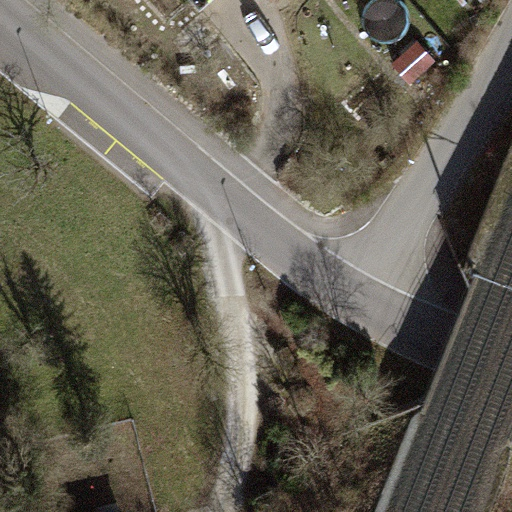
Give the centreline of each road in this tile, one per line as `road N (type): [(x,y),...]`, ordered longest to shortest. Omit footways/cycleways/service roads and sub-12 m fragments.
road 1 (residential): [(511,49),(357,298),(294,257),(93,86),(0,21)]
road 2 (track): [(219,511),(241,449),(243,385),(220,271),(259,223)]
road 3 (track): [(511,367),(357,298)]
